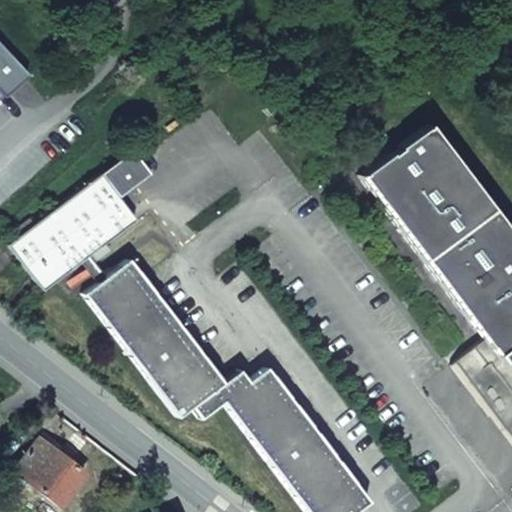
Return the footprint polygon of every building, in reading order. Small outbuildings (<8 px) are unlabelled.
[(0,96),(8,89),(0,79),(0,96)] [(330,172),(472,358),(511,324),(511,267),(396,121),(372,140),(373,141),(365,147),(364,146),(330,172)] [(103,255),(119,243),(150,220),(133,198),(164,173),(146,149),(114,174),(22,245),(57,291),(103,255)] [(230,401),(313,511),(346,511),(369,492),(275,368),(252,383),(245,389),(239,393),(230,382),(152,280),(136,259),(91,293),(185,417),(199,406),(208,418),(230,401)] [(35,438),(10,470),(54,505),(80,473),(35,438)]
